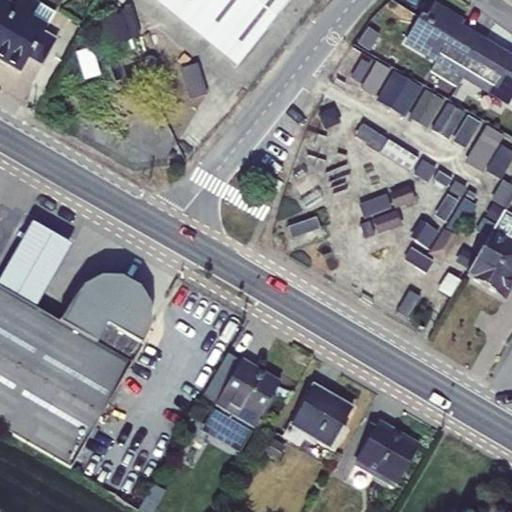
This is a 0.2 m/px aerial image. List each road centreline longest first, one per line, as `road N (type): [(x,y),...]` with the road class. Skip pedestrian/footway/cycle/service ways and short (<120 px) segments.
road 1 (secondary): [(511,435),(169,232)]
road 2 (residential): [(353,0),(169,232)]
road 3 (secondary): [(169,232),(0,135)]
